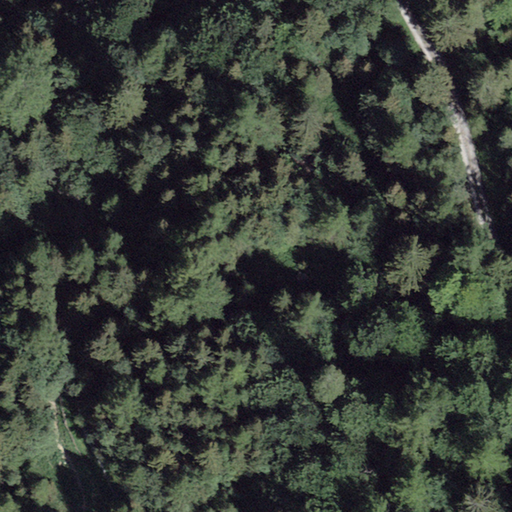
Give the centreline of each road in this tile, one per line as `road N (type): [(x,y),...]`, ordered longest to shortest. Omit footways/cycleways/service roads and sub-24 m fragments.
road 1 (track): [(64,0),(54,83),(58,163),(80,234),(67,291),(64,379),(72,422)]
road 2 (track): [(397,0),(444,86),(511,293)]
